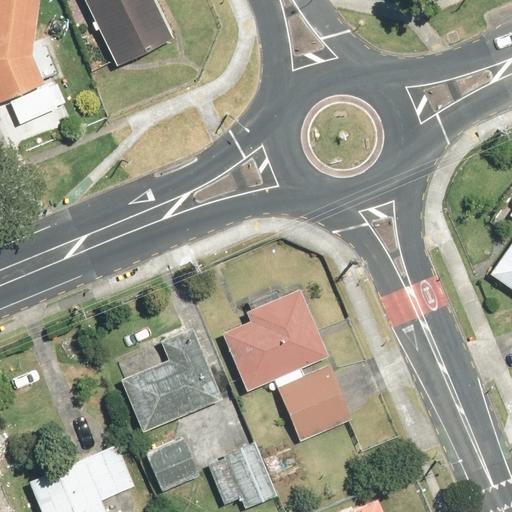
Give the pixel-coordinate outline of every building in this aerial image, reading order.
[(37,0),(0,0),(0,103),(41,87),(29,60),(37,0)] [(78,0),(112,71),(170,44),(149,0),(78,0)] [(511,239),(486,276),(511,294),(511,202),(502,217),(511,224),(511,239)] [(245,310),(218,322),(244,383),(326,347),(296,278),(241,301),(245,310)] [(116,371),(137,423),(218,390),(189,319),(158,332),(166,351),(116,371)] [(116,432),(24,472),(41,511),(105,511),(96,492),(135,475),(116,432)] [(180,435),(144,452),(161,489),(197,472),(180,435)] [(206,462),(223,503),(239,496),(243,507),(275,493),(254,443),(206,462)] [(19,511),(0,464),(0,511),(19,511)] [(383,511),(374,490),(321,511),(383,511)]
